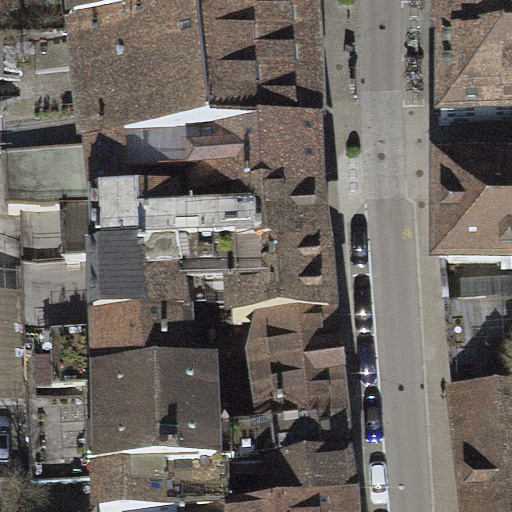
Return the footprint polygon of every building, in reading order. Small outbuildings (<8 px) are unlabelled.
[(310,15),(309,0),(77,0),(79,18),(69,19),(70,31),(310,15)] [(511,0),(446,0),(443,119),(511,117),(511,0)] [(316,117),(310,15),(70,31),(71,41),(80,41),(89,128),(89,148),(206,142),(317,135),(316,117)] [(96,204),(208,203),(318,198),(318,177),(317,156),(317,135),(206,142),(89,148),(9,152),(13,212),(23,211),(96,204)] [(511,167),(443,168),(441,263),(511,263),(511,167)] [(212,258),(326,252),(318,198),(208,203),(96,204),(23,211),(23,265),(96,260),(212,258)] [(190,323),(260,324),(333,324),(326,252),(212,258),(96,260),(23,265),(25,333),(97,329),(190,323)] [(468,511),(511,511),(511,306),(446,311),(452,399),(468,511)] [(98,385),(193,380),(192,374),(190,323),(97,329),(25,333),(27,387),(98,385)] [(280,425),(344,418),(333,324),(260,324),(253,360),(262,432),(281,431),(280,425)] [(102,479),(224,473),(233,472),(231,434),(228,373),(192,374),(193,380),(98,385),(102,479)] [(102,479),(98,385),(27,387),(34,482),(102,479)] [(233,472),(270,469),(347,460),(344,418),(280,425),(281,431),(262,432),(231,434),(233,472)] [(270,469),(270,510),(352,502),(347,460),(270,469)] [(101,511),(224,511),(224,473),(102,479),(101,511)] [(352,511),(352,502),(270,510),(240,511),(352,511)]
